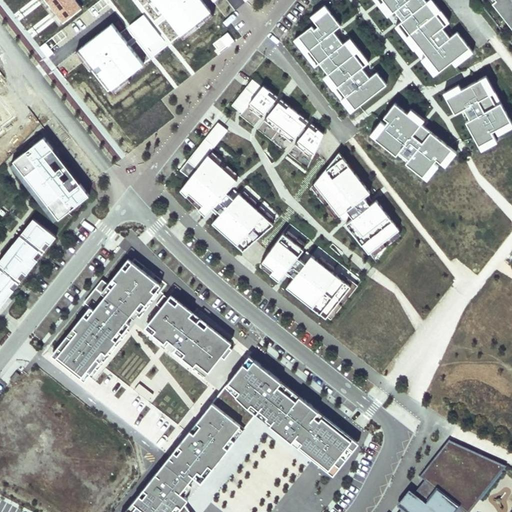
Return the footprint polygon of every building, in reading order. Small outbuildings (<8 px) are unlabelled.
[(375,0),(439,84),(445,82),(446,83),(442,71),(453,63),(458,77),(451,81),(467,77),(463,62),(476,52),(460,31),(449,34),(446,26),(452,22),(435,0),(375,0)] [(490,0),(511,29),(511,3),(509,0),(490,0)] [(297,36),(353,110),(389,83),(379,70),(371,76),(364,67),(372,61),(353,36),(346,42),(337,30),(344,26),(327,4),(311,16),(316,22),(297,36)] [(372,75),(378,70),(371,62),(365,67),(372,75)] [(498,136),(511,128),(511,117),(490,74),(464,87),(462,83),(446,91),(457,112),(463,109),(484,150),(500,141),(498,136)] [(258,83),(248,76),(230,100),(239,107),(243,101),(262,114),(266,108),(274,114),(269,121),(292,138),(298,129),(304,133),(296,144),(310,154),(327,131),(259,82),(258,83)] [(390,121),(377,139),(443,187),(447,182),(440,177),(460,150),(424,124),(428,118),(413,107),(410,112),(397,103),(386,118),(390,121)] [(206,149),(213,139),(203,133),(179,164),(189,173),(179,187),(206,209),(212,202),(220,208),(213,216),(243,244),(273,215),(244,182),(238,189),(233,185),(230,188),(226,185),(235,172),(206,149)] [(87,193),(42,135),(15,157),(58,215),(87,193)] [(365,181),(336,146),(312,177),(342,213),(349,209),(351,212),(344,218),(367,246),(398,222),(371,190),(364,195),(357,187),(365,181)] [(53,235),(29,217),(0,256),(0,305),(12,287),(8,285),(20,269),(25,272),(36,258),(33,255),(44,239),(48,241),(53,235)] [(299,249),(302,244),(282,228),(260,259),(271,267),(268,271),(277,277),(282,270),(290,276),(284,284),(325,314),(350,282),(309,249),(308,250),(304,247),(301,250),(299,249)] [(137,319),(164,283),(130,257),(109,284),(103,279),(86,302),(91,307),(54,355),(87,381),(132,323),(129,321),(133,316),(137,319)] [(168,299),(165,296),(158,304),(165,310),(147,332),(163,344),(161,345),(165,348),(172,340),(179,345),(173,352),(206,377),(223,356),(226,359),(234,349),(231,347),(234,342),(172,294),(168,299)] [(225,389),(338,473),(362,441),(250,357),(225,389)] [(124,437),(33,368),(0,408),(0,484),(46,511),(110,511),(139,475),(124,437)] [(212,400),(125,511),(192,511),(187,505),(192,498),(182,492),(197,477),(204,483),(232,448),(238,440),(234,437),(237,433),(241,436),(246,429),(243,426),(244,425),(212,400)] [(469,511),(507,466),(450,439),(423,477),(427,479),(400,511),(466,511),(467,511),(469,511)]
